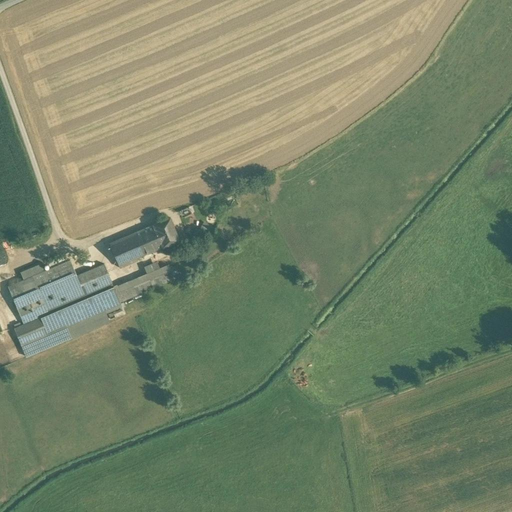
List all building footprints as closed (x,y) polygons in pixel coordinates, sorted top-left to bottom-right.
[(170,217),(153,224),(162,247),(179,240),(170,217)] [(209,235),(214,227),(204,221),(199,229),(209,235)] [(153,224),(109,243),(119,267),(137,260),(136,257),(162,247),(153,224)] [(76,275),(70,259),(62,255),(47,261),(50,268),(33,275),(49,313),(113,286),(104,263),(76,275)] [(167,263),(114,286),(119,301),(174,278),(167,263)] [(49,313),(33,275),(8,285),(24,324),(15,328),(21,343),(47,332),(40,317),(49,313)] [(47,332),(21,343),(27,356),(107,322),(102,309),(119,302),(119,301),(114,286),(113,286),(49,313),(40,317),(47,332)]
